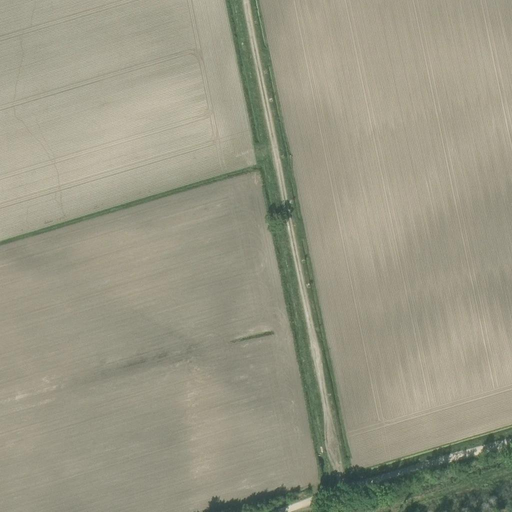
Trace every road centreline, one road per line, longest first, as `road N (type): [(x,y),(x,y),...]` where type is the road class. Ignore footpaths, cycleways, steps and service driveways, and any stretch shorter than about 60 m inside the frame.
road 1 (track): [(242,0),(341,492)]
road 2 (track): [(277,511),(511,442)]
